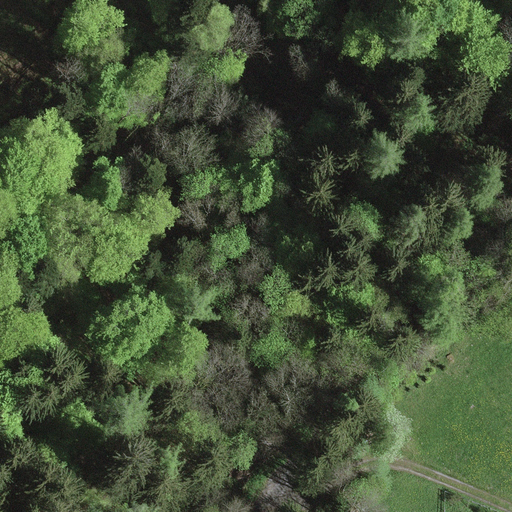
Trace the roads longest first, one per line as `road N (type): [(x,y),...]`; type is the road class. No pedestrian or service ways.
road 1 (track): [(511,248),(454,265),(419,309),(377,338),(258,511)]
road 2 (track): [(274,511),(368,459),(410,464),(511,503)]
road 3 (track): [(109,511),(35,456),(0,445)]
